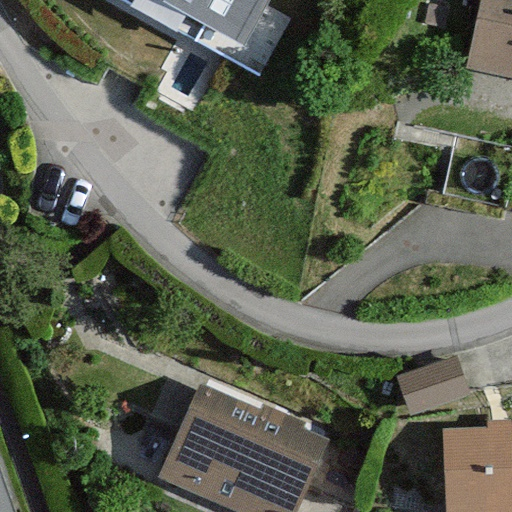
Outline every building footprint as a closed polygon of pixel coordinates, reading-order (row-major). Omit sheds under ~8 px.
[(162,0),(238,34),(258,0),(162,0)] [(511,0),(486,0),(475,57),(511,64),(511,0)] [(451,358),(403,377),(415,407),(463,388),(451,358)] [(286,511),(318,439),(197,387),(160,473),(251,511),(286,511)] [(511,511),(511,427),(448,430),(451,511),(511,511)] [(0,511),(14,511),(0,472),(0,511)]
